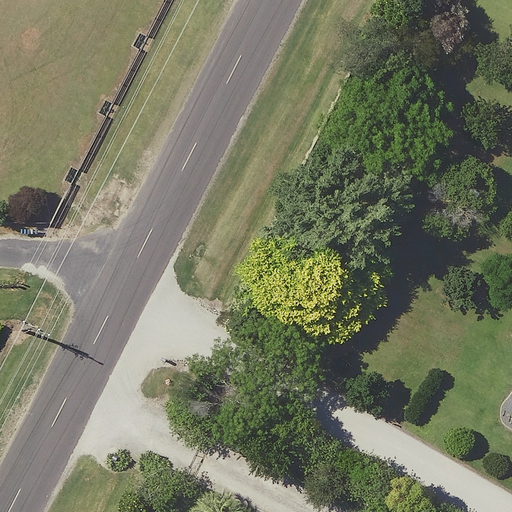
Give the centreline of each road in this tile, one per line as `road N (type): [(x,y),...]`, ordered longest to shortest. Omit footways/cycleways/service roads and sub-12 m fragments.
road 1 (unclassified): [(273,0),(14,511)]
road 2 (unknown): [(0,252),(128,287)]
